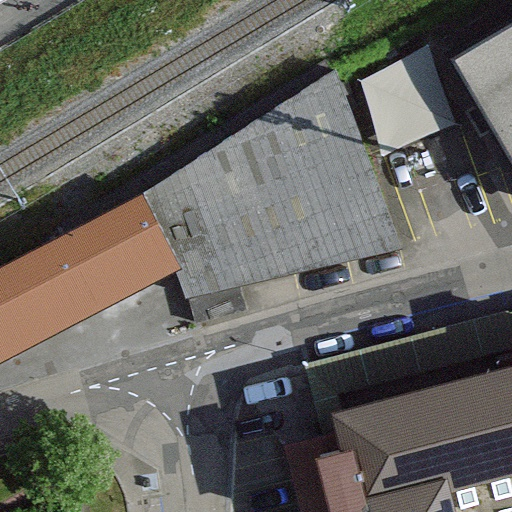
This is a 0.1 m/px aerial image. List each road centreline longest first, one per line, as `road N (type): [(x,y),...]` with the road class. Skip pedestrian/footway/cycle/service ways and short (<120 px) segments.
road 1 (residential): [(511,277),(149,379)]
road 2 (residential): [(149,379),(0,421)]
road 3 (residential): [(149,379),(169,511)]
